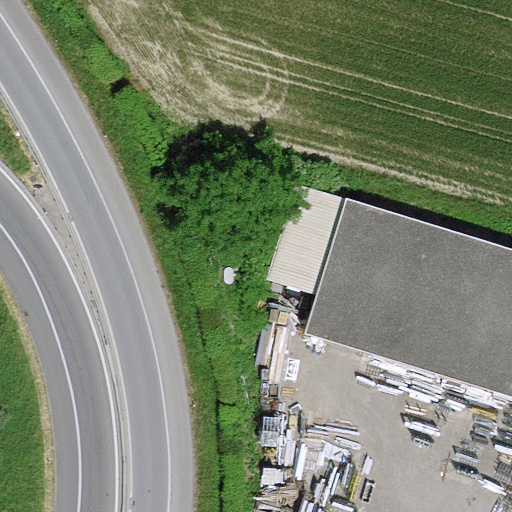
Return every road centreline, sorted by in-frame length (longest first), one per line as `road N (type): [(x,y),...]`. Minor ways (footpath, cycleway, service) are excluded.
road 1 (motorway): [(149,511),(143,391),(120,295),(70,172),(0,48)]
road 2 (motorway): [(0,197),(44,259),(83,358),(99,449),(98,511)]
